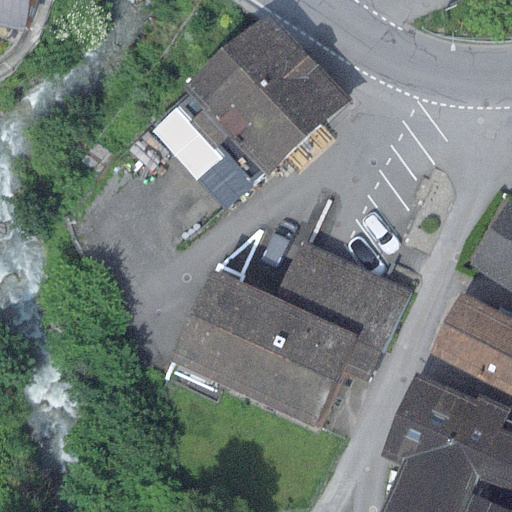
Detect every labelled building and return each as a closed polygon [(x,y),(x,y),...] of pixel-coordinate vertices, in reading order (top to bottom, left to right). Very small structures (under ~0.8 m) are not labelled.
[(0,0),(0,28),(34,37),(47,40),(57,0),(0,0)] [(366,107),(289,24),(208,98),(285,182),(366,107)] [(511,215),(479,268),(511,288),(511,215)] [(305,246),(279,302),(365,342),(349,377),(365,385),(407,294),(305,246)] [(279,302),(230,279),(187,370),(322,433),(349,377),(365,342),(279,302)] [(511,317),(477,300),(446,360),(511,393),(511,317)] [(490,407),(430,380),(393,462),(414,471),(395,511),(482,511),(490,496),(511,506),(511,409),(493,401),(490,407)] [(511,511),(511,506),(490,496),(482,511),(511,511)]
